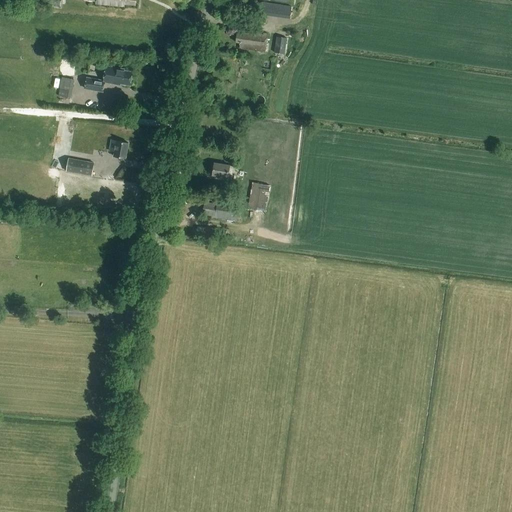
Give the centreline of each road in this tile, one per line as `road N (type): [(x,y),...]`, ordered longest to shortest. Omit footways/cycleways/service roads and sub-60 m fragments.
road 1 (unclassified): [(112,511),(136,317),(209,0)]
road 2 (track): [(136,317),(0,308)]
